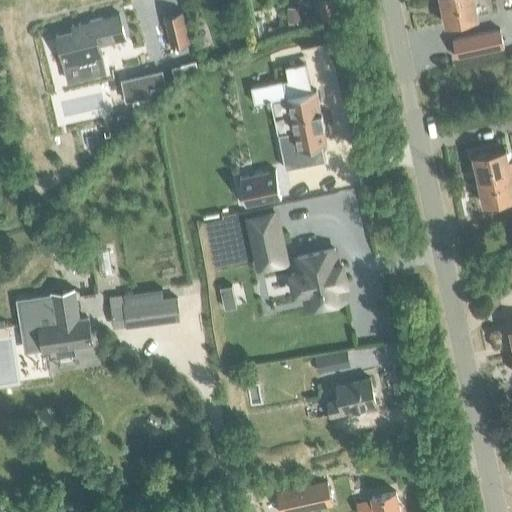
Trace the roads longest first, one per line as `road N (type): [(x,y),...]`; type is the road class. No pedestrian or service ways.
road 1 (unclassified): [(497,511),(388,0)]
road 2 (residential): [(252,511),(224,456),(194,347)]
